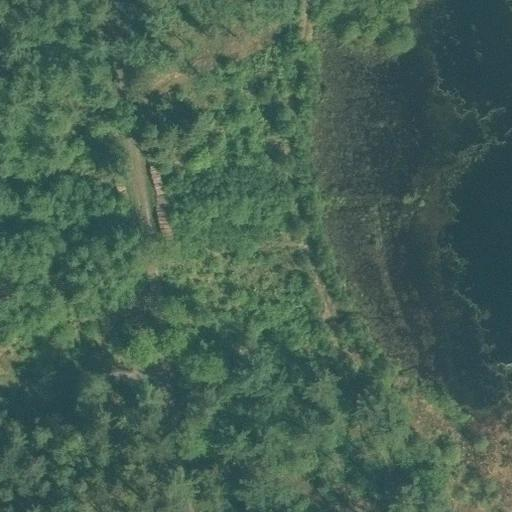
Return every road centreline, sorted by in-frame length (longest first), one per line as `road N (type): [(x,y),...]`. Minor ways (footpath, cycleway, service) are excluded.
road 1 (track): [(322,0),(303,156),(336,330),(409,511)]
road 2 (track): [(0,381),(155,369)]
